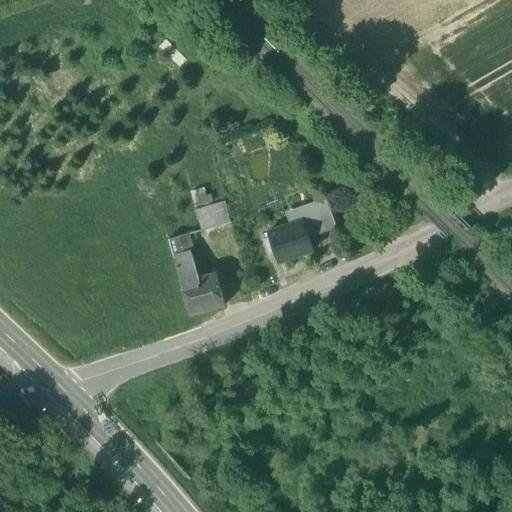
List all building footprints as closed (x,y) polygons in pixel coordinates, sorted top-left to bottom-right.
[(196,206),(208,204),(205,187),(192,189),(196,206)] [(327,206),(300,217),(301,222),(304,221),(310,237),(336,228),(329,209),(331,209),(329,203),(327,203),(326,198),(325,199),(327,206)] [(325,199),(287,213),(291,225),(301,222),(300,217),(327,206),(325,199)] [(225,204),(197,212),(199,218),(202,230),(203,232),(231,224),(225,204)] [(291,225),(270,233),(271,238),(277,255),(280,263),(315,251),(310,237),(304,221),(291,225)] [(195,232),(186,235),(189,243),(198,240),(195,232)] [(186,235),(170,240),(178,268),(195,263),(189,243),(186,235)] [(277,255),(271,238),(266,240),(271,257),(277,255)] [(204,260),(195,263),(200,278),(209,275),(204,260)] [(195,263),(178,268),(191,316),(226,305),(217,273),(209,275),(200,278),(195,263)]
